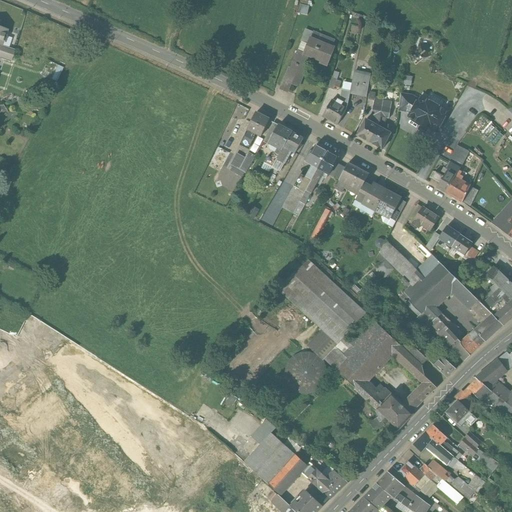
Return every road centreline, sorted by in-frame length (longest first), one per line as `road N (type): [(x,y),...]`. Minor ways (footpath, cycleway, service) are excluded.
road 1 (secondary): [(35,0),(253,96),(511,250)]
road 2 (secondary): [(511,336),(464,374),(332,511)]
